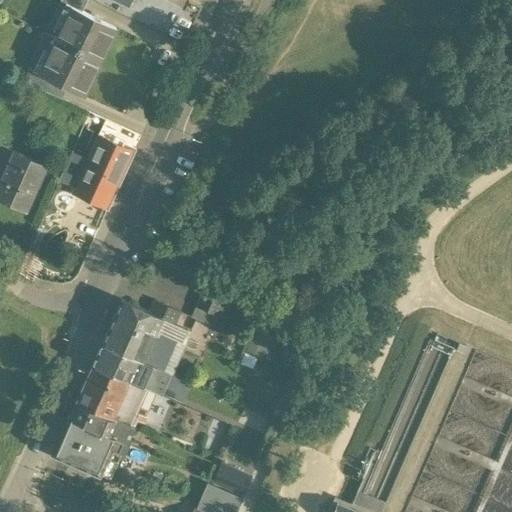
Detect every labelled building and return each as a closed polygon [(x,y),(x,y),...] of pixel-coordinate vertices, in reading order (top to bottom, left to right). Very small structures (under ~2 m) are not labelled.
[(87,0),(60,0),(60,2),(70,7),(71,6),(82,11),(87,0)] [(82,11),(71,6),(70,7),(55,38),(100,60),(116,28),(82,11)] [(100,60),(55,38),(38,73),(37,74),(49,80),(43,91),(61,99),(66,88),(82,96),(100,60)] [(38,73),(27,68),(21,81),(43,91),(49,80),(37,74),(38,73)] [(102,140),(82,183),(108,195),(128,153),(102,140)] [(12,150),(0,144),(0,168),(3,170),(12,150)] [(45,164),(12,150),(3,170),(0,177),(0,200),(24,211),(45,164)] [(230,322),(240,298),(204,283),(195,307),(230,322)] [(101,343),(170,373),(174,375),(193,331),(175,323),(180,311),(152,299),(147,311),(120,299),(101,343)] [(289,340),(301,345),(296,359),(301,361),(307,348),(314,332),(296,324),(289,340)] [(270,356),(277,339),(252,328),(241,352),(260,360),(263,353),(270,356)] [(161,395),(170,373),(101,343),(92,364),(91,364),(90,365),(147,389),(161,395)] [(132,425),(147,389),(90,365),(75,401),(132,425)] [(126,441),(132,425),(75,401),(68,417),(126,441)] [(266,415),(277,420),(282,409),(276,406),(268,409),(266,415)] [(110,478),(126,441),(68,417),(51,455),(99,477),(100,474),(110,478)] [(243,495),(250,479),(220,467),(214,482),(243,495)] [(361,511),(336,501),(331,511),(361,511)]
